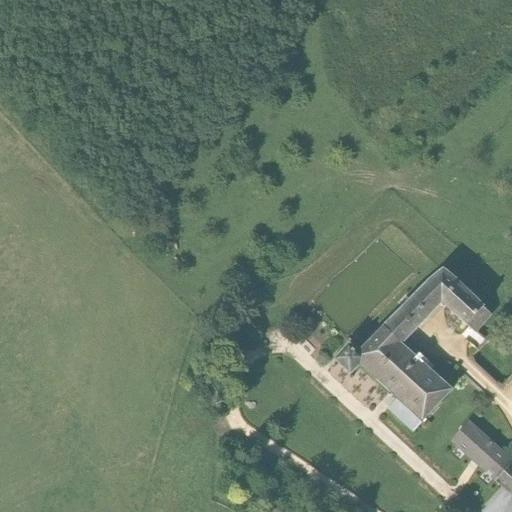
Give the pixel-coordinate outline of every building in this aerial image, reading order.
[(382,329),(410,353),(417,345),(410,338),(441,306),(475,335),(491,316),(442,267),(382,329)] [(410,353),(382,329),(359,353),(349,344),(332,362),(350,378),(359,369),(395,400),(387,411),(412,434),(452,392),(410,353)] [(511,462),(501,452),(468,421),(449,443),(495,484),(511,464),(511,462)] [(501,452),(511,462),(511,461),(511,455),(504,448),(501,452)] [(511,464),(495,484),(511,500),(511,464)]
